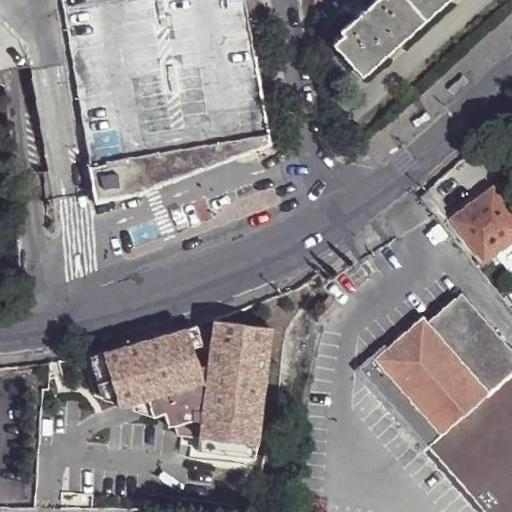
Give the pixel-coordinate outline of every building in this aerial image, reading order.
[(60,0),(95,205),(130,198),(126,172),(267,146),(242,0),(60,0)] [(373,0),(364,9),(353,17),(336,33),(339,36),(330,45),(359,78),(446,0),(373,0)] [(349,13),(353,17),(364,9),(359,4),(349,13)] [(126,172),(130,198),(186,177),(267,146),(126,172)] [(452,218),(485,263),(499,253),(504,261),(511,262),(511,261),(511,211),(495,187),(452,218)] [(423,323),(397,344),(389,351),(387,348),(359,371),(480,511),(511,511),(511,353),(471,307),(462,296),(455,302),(426,326),(423,323)] [(131,400),(147,395),(152,411),(153,412),(164,409),(168,422),(174,420),(177,430),(199,436),(256,444),(272,327),(214,319),(208,367),(199,366),(186,327),(101,351),(116,398),(118,404),(131,400)] [(116,398),(101,351),(83,357),(94,392),(113,399),(116,398)] [(152,411),(147,395),(131,400),(133,406),(151,411),(152,411)] [(256,444),(199,436),(197,450),(254,457),(256,444)]
